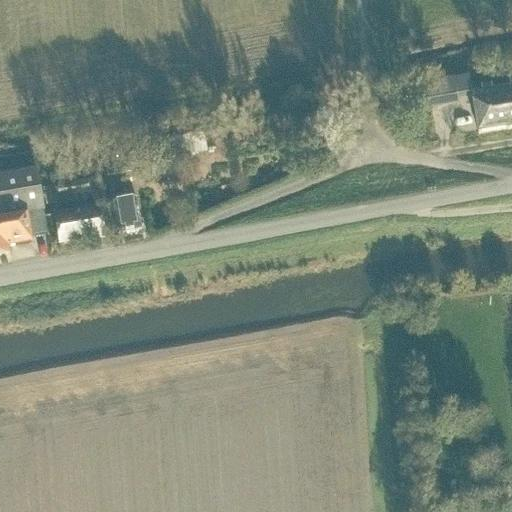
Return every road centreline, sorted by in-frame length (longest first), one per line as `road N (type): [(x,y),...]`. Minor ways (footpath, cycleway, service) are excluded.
road 1 (tertiary): [(181,247),(511,186)]
road 2 (unclassified): [(181,247),(204,225),(371,150)]
road 3 (tertiary): [(0,276),(181,247)]
road 4 (unclassified): [(371,150),(359,0)]
road 5 (unclassified): [(511,182),(371,150)]
